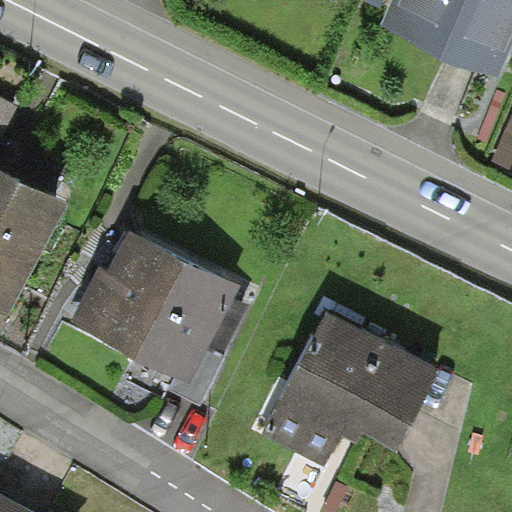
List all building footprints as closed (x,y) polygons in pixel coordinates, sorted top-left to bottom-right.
[(511,0),(385,0),(382,9),(500,61),(511,32),(511,0)] [(0,125),(15,96),(0,88),(0,125)] [(0,144),(0,294),(9,299),(69,178),(0,144)] [(242,269),(129,213),(106,258),(101,255),(73,311),(178,364),(191,370),(207,338),(242,269)] [(439,350),(325,294),(260,425),(326,457),(343,424),(351,428),(357,431),(363,418),(397,435),(439,350)] [(225,347),(207,338),(191,370),(178,364),(169,381),(200,397),(225,347)] [(72,511),(0,474),(0,511),(72,511)]
